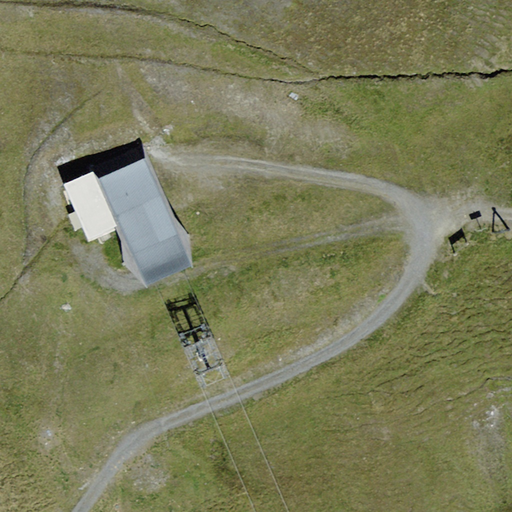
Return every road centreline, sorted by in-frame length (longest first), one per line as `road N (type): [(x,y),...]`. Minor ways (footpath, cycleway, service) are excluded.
road 1 (track): [(84,511),(125,447),(363,342),(399,303),(426,226)]
road 2 (track): [(426,226),(407,200),(365,181),(180,158)]
road 3 (track): [(426,226),(200,265)]
